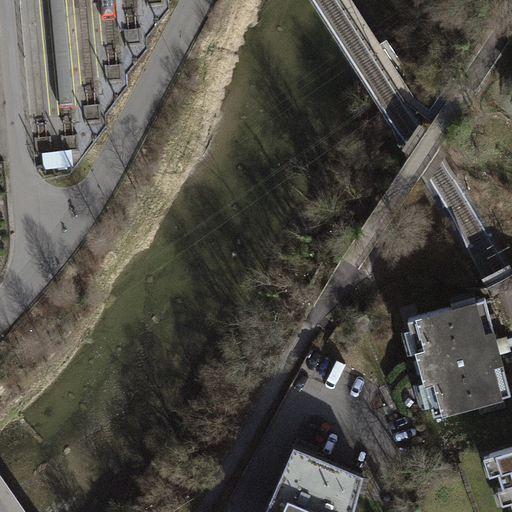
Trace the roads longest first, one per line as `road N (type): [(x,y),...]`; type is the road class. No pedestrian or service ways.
road 1 (unclassified): [(31,277),(88,207),(199,0)]
road 2 (residential): [(6,0),(31,277)]
